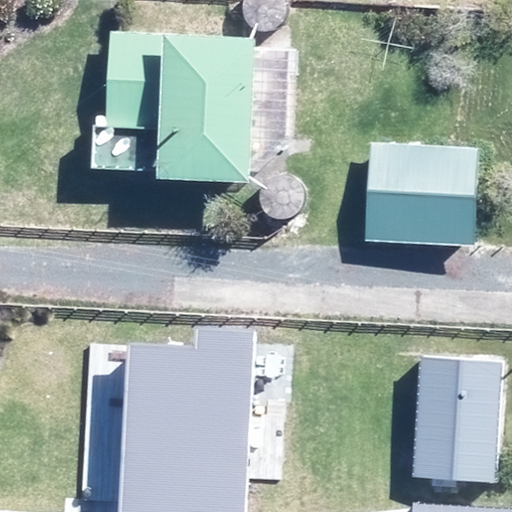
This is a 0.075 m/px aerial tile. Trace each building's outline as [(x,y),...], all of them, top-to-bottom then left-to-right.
[(154,174),(153,184),(247,187),(247,168),(259,168),(296,134),(299,46),(252,45),(252,42),(174,40),(174,33),(112,31),(109,130),(97,129),(96,172),(154,174)] [(370,144),(364,239),(473,245),(479,150),(370,144)] [(132,349),(129,501),(227,503),(230,337),(180,336),(179,350),(132,349)] [(450,387),(432,387),(432,409),(451,409),(450,387)] [(313,391),(268,392),(268,446),(264,446),(264,483),(314,483),(313,391)]
